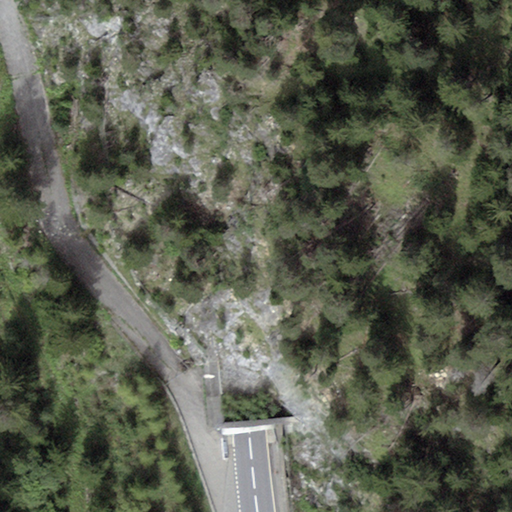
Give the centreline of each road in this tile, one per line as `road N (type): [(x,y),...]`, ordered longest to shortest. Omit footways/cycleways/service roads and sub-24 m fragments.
road 1 (primary): [(257,511),(217,0)]
road 2 (track): [(79,511),(72,406),(0,251)]
road 3 (track): [(38,132),(61,50),(56,0)]
